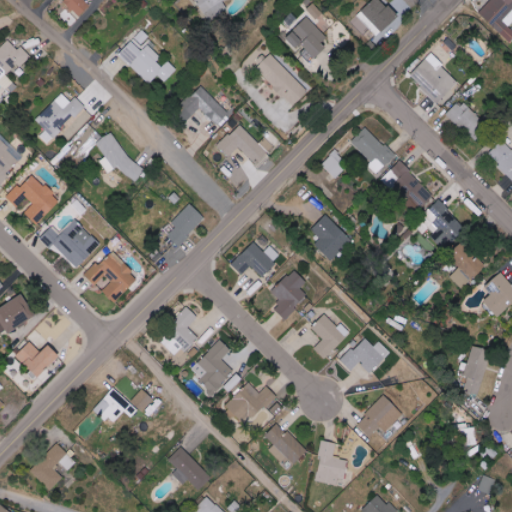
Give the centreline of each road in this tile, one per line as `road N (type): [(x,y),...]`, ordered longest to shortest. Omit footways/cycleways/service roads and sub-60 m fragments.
road 1 (residential): [(0,459),(452,0)]
road 2 (residential): [(119,338),(291,511),(456,506)]
road 3 (residential): [(13,0),(240,216)]
road 4 (residential): [(511,221),(371,82)]
road 5 (residential): [(189,267),(321,399)]
road 6 (residential): [(0,232),(111,346)]
